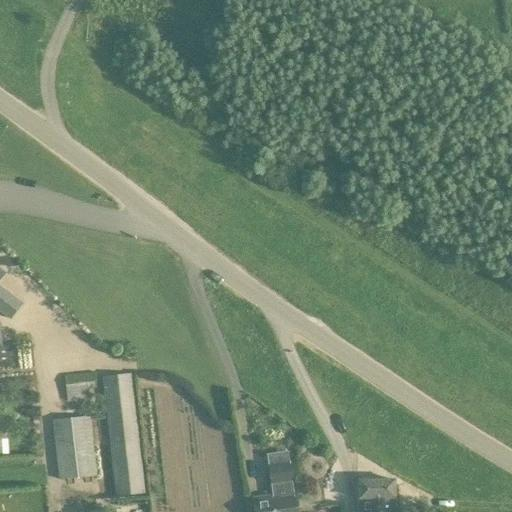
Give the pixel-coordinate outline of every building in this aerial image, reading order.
[(0,311),(10,319),(21,304),(0,287),(0,278),(4,273),(0,270),(0,311)] [(131,374),(102,377),(115,497),(145,494),(131,374)] [(52,420),(58,480),(97,476),(89,416),(52,420)] [(267,465),(272,496),(252,499),(253,511),(296,511),(289,462),(267,465)] [(395,511),(395,480),(358,481),(359,511),(395,511)]
